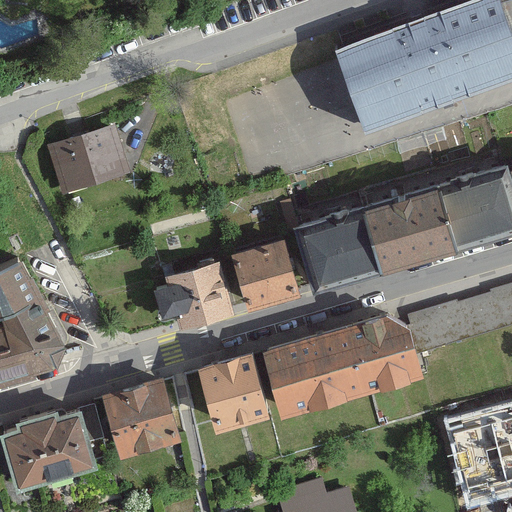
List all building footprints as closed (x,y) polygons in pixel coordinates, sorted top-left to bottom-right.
[(477,0),(342,44),(369,125),(511,77),(511,11),(508,0),(477,0)] [(50,141),(69,196),(137,174),(118,118),(50,141)] [(511,154),(510,148),(441,167),(459,235),(511,219),(511,154)] [(363,192),(386,258),(459,235),(441,167),(363,192)] [(294,212),(314,279),(386,258),(363,192),(294,212)] [(234,252),(248,302),(303,286),(289,236),(234,252)] [(179,313),(181,322),(235,306),(221,257),(167,274),(170,283),(158,287),(167,317),(179,313)] [(0,367),(6,383),(62,365),(71,350),(28,263),(0,273),(0,367)] [(511,326),(511,284),(417,311),(429,350),(511,326)] [(351,312),(370,378),(425,362),(411,312),(386,302),(351,312)] [(281,402),(370,378),(351,312),(263,337),(281,402)] [(199,356),(216,417),(271,402),(253,340),(199,356)] [(103,384),(120,444),(183,427),(164,366),(103,384)] [(8,432),(27,491),(105,466),(87,409),(64,416),(62,409),(21,422),(23,427),(8,432)] [(279,493),(283,511),(361,511),(354,486),(331,492),(327,480),(279,493)]
